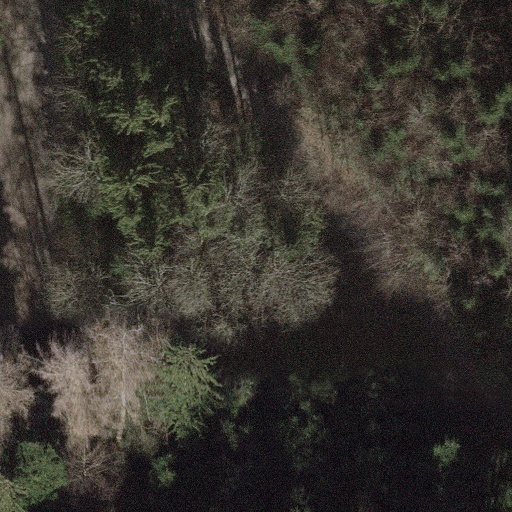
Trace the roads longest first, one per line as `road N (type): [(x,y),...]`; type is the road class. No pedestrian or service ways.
road 1 (track): [(183,0),(511,424)]
road 2 (track): [(0,217),(17,0)]
